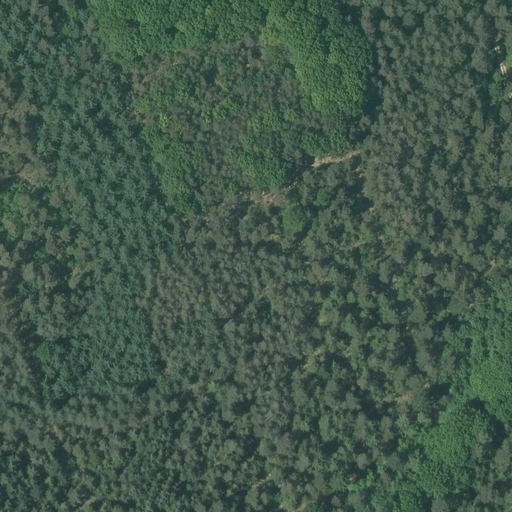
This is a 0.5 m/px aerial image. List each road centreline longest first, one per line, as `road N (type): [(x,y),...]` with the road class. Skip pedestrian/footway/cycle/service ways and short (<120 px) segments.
road 1 (track): [(277,511),(91,0)]
road 2 (track): [(403,511),(511,358)]
road 3 (track): [(511,116),(476,0)]
